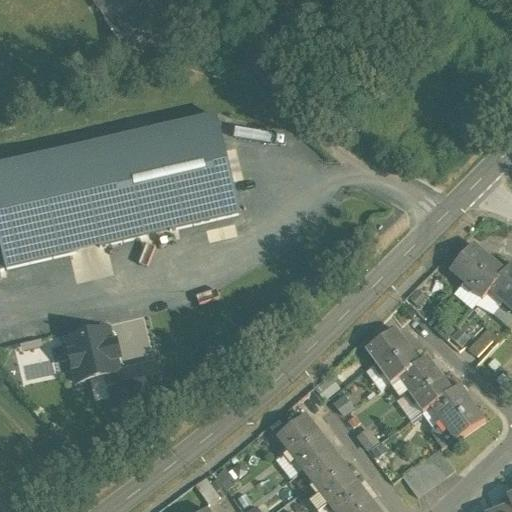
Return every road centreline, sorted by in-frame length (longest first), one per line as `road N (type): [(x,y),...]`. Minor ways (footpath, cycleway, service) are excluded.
road 1 (secondary): [(473,189),(262,391),(107,511)]
road 2 (track): [(187,0),(336,149),(446,215)]
road 3 (residential): [(409,323),(511,419)]
road 4 (residential): [(320,409),(395,511)]
